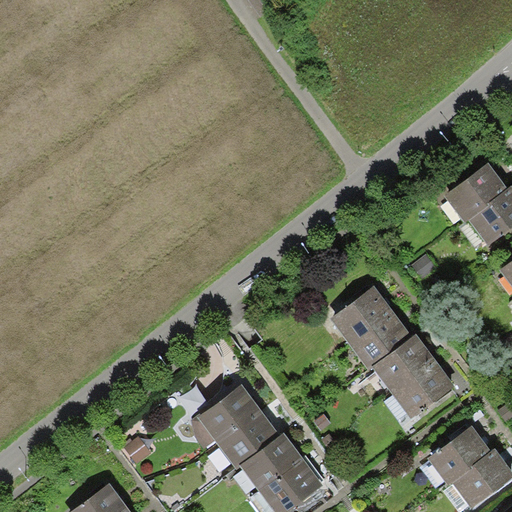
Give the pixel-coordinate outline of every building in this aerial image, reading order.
[(507,188),(488,163),(444,195),(465,223),(470,220),(490,205),(488,203),(507,188)] [(511,226),(511,186),(511,185),(507,188),(488,203),(490,205),(470,220),(488,245),(511,226)] [(511,260),(500,270),(511,286),(511,260)] [(392,310),(374,286),(332,319),(351,342),(392,310)] [(412,336),(392,310),(351,342),(371,368),(412,336)] [(435,356),(416,332),(375,365),(393,388),(435,356)] [(455,382),(435,356),(393,388),(413,414),(455,382)] [(259,408),(241,385),(200,417),(218,441),(259,408)] [(279,434),(259,408),(218,441),(238,466),(243,462),(279,434)] [(303,454),(285,430),(279,434),(243,462),(261,486),(303,454)] [(492,454),(474,431),(432,463),(451,486),(455,483),(492,454)] [(511,476),(511,470),(497,451),(492,454),(455,483),(474,507),(511,476)] [(323,479),(303,454),(261,486),(281,511),(323,479)] [(121,511),(129,506),(110,483),(72,511),(121,511)]
